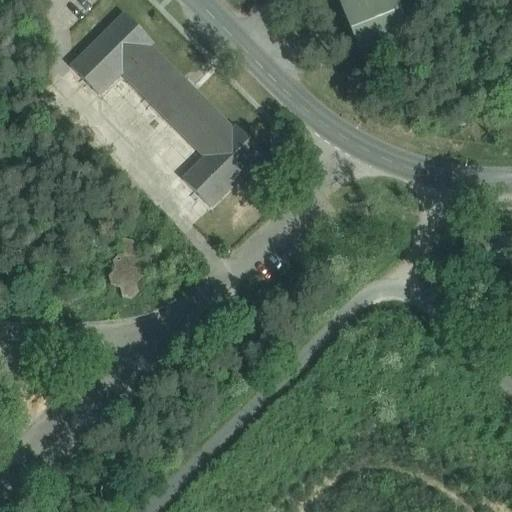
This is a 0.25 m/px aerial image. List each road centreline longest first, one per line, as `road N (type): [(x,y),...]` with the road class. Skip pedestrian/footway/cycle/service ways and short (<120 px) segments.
road 1 (track): [(511,391),(418,294),(362,296),(150,511)]
road 2 (tertiary): [(194,0),(287,95),(346,141),(417,172),(511,184)]
road 3 (track): [(400,290),(443,178)]
